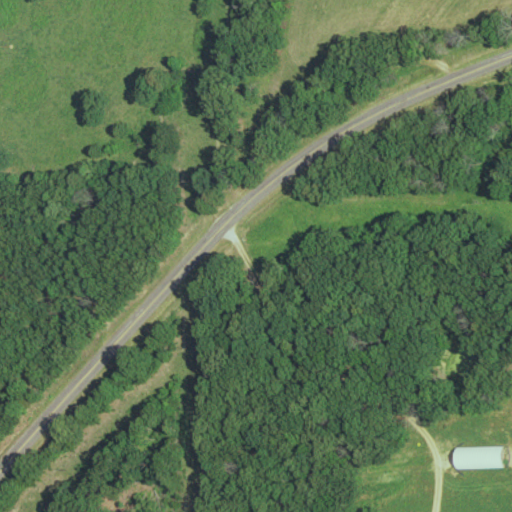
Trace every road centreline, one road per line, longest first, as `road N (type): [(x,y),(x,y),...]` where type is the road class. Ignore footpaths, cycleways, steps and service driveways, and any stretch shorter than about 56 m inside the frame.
road 1 (tertiary): [(0,482),(179,275),(262,200),(348,137),(511,60)]
road 2 (residential): [(0,177),(226,189)]
road 3 (residential): [(249,211),(226,189),(224,163),(234,0)]
